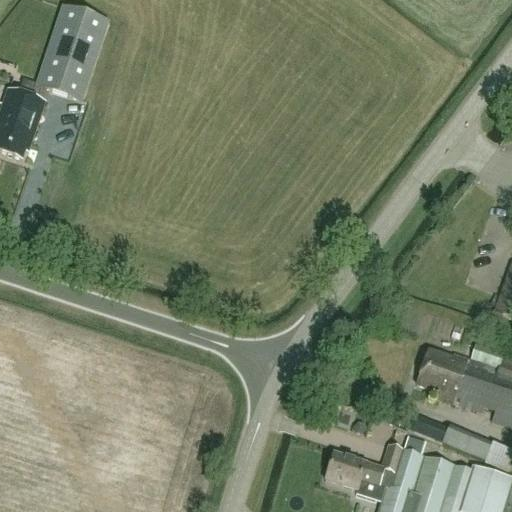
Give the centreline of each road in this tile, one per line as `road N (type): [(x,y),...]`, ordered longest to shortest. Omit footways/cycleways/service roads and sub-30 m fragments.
road 1 (tertiary): [(281,363),(511,58)]
road 2 (unclassified): [(281,363),(0,272)]
road 3 (tertiary): [(230,511),(281,363)]
